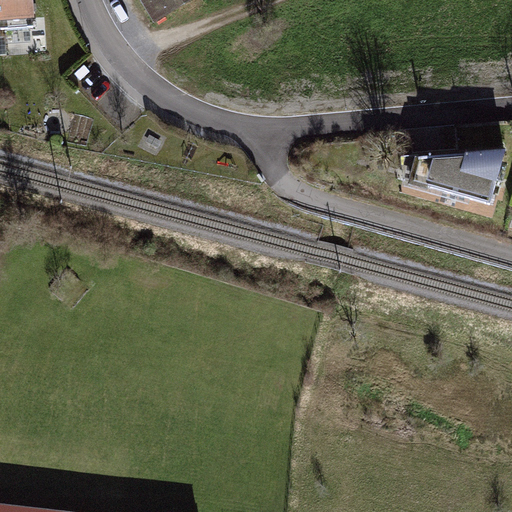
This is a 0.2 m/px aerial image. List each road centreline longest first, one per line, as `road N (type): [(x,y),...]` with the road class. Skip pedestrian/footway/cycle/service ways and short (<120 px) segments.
road 1 (residential): [(268,134),(276,174),(306,197),(511,259)]
road 2 (residential): [(268,134),(511,113)]
road 3 (residential): [(90,0),(117,52),(153,87),(205,116),(268,134)]
road 4 (track): [(117,52),(276,0)]
